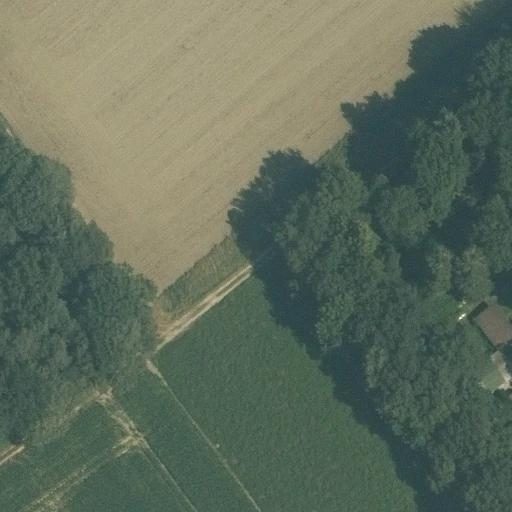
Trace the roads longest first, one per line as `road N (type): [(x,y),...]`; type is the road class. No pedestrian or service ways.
road 1 (track): [(0,471),(511,86)]
road 2 (track): [(154,360),(0,146)]
